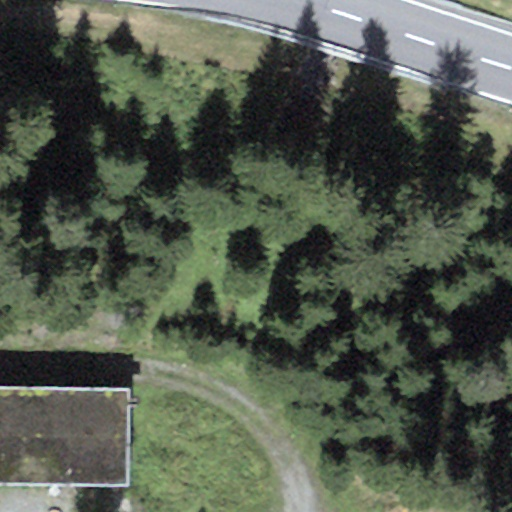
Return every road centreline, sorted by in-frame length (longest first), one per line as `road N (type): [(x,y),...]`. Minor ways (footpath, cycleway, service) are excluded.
road 1 (track): [(0,362),(153,371),(221,396),(277,449),(289,511)]
road 2 (primary): [(511,68),(302,0)]
